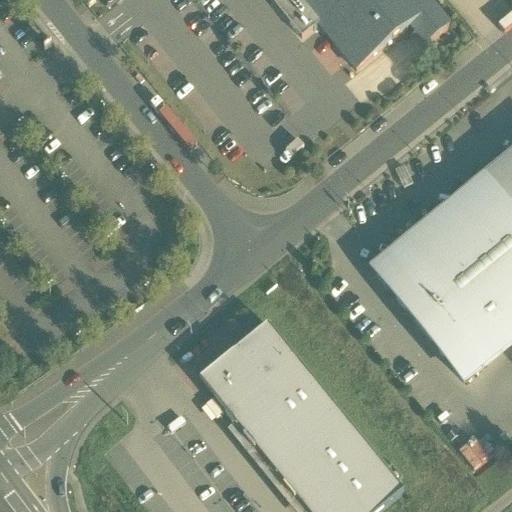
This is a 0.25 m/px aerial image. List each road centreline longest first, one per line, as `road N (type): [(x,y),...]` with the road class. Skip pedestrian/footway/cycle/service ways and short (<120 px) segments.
road 1 (unknown): [(456,389),(359,251),(511,111)]
road 2 (residential): [(251,252),(511,42)]
road 3 (residential): [(0,455),(251,252)]
road 4 (residential): [(251,252),(50,0)]
